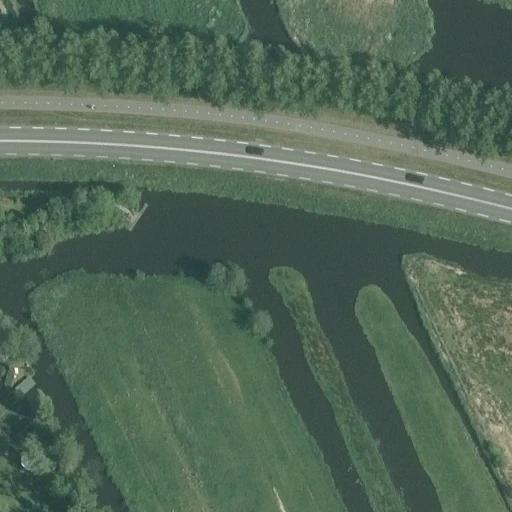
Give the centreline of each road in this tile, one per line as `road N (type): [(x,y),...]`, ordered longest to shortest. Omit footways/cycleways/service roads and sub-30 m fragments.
road 1 (secondary): [(511,210),(338,170),(196,151)]
road 2 (secondary): [(0,141),(196,151)]
